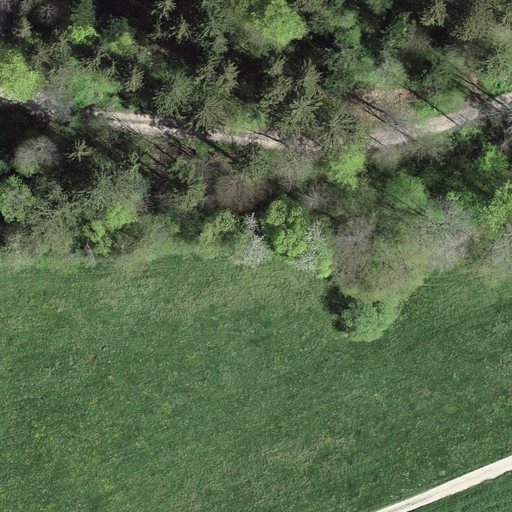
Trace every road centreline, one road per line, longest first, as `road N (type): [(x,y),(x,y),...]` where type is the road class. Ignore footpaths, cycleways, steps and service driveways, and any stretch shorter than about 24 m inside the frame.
road 1 (track): [(7,75),(36,98),(105,121),(328,144),(377,142),(511,101)]
road 2 (track): [(396,511),(511,464)]
